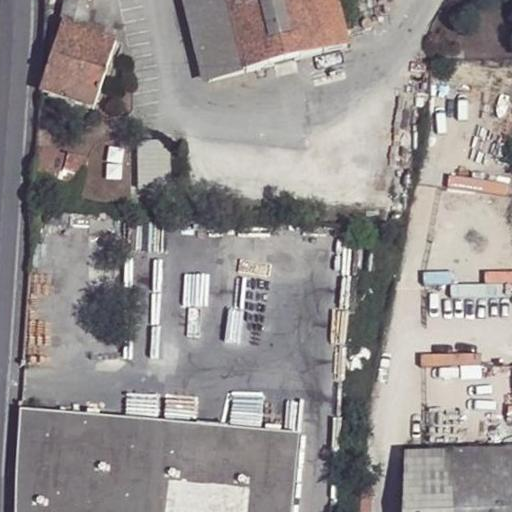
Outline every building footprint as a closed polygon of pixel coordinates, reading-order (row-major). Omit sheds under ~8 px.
[(62,28),(83,36),(90,0),(82,0),(68,1),(62,28)] [(187,0),(209,84),(244,76),(226,0),(187,0)] [(226,0),(244,76),(348,49),(336,0),(226,0)] [(62,28),(38,91),(95,109),(115,46),(83,36),(62,28)] [(170,195),(170,144),(136,143),(136,195),(170,195)] [(35,148),(32,194),(76,205),(88,164),(35,148)] [(291,511),(299,437),(19,413),(14,494),(14,511),(291,511)] [(511,511),(511,450),(409,453),(404,511),(511,511)]
